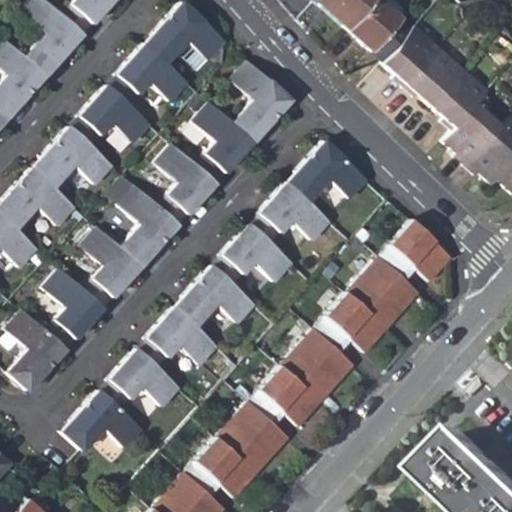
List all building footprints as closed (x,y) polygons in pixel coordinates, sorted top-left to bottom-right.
[(19,57),(40,75),(49,65),(77,33),(57,15),(40,0),(29,0),(17,14),(39,34),(28,46),(19,57)] [(70,0),(66,4),(87,23),(107,0),(70,0)] [(315,0),(314,1),(346,29),(371,0),(315,0)] [(376,0),(371,0),(346,29),(370,50),(398,18),(376,0)] [(376,0),(398,18),(405,12),(391,0),(376,0)] [(177,2),(139,43),(160,62),(180,39),(203,59),(220,41),(177,2)] [(87,23),(66,4),(57,15),(77,33),(87,23)] [(412,29),(398,18),(370,50),(369,51),(382,63),(412,29)] [(487,90),(415,26),(412,29),(382,63),(381,64),(394,76),(392,79),(413,99),(416,95),(441,117),(438,121),(450,131),(440,142),(453,154),(451,157),(473,177),(475,174),(489,186),(494,181),(511,197),(511,195),(511,135),(475,104),(487,90)] [(19,57),(0,39),(0,73),(2,75),(0,77),(0,114),(2,117),(40,75),(19,57)] [(139,43),(111,74),(132,93),(143,81),(165,101),(182,82),(160,62),(139,43)] [(242,61),(225,80),(247,100),(227,123),(248,141),(285,100),(242,61)] [(132,93),(111,74),(102,85),(123,104),(132,93)] [(102,85),(74,116),(94,135),(106,123),(128,143),(145,124),(123,104),(102,85)] [(227,123),(205,102),(188,121),(210,141),(199,154),(219,172),(248,141),(227,123)] [(94,135),(74,116),(64,126),(85,145),(94,135)] [(64,126),(26,168),(47,187),(68,164),(90,184),(107,165),(85,145),(64,126)] [(282,182),(302,201),(323,178),(345,198),(362,179),(319,140),(282,182)] [(189,164),(167,144),(150,163),(172,183),(161,195),(182,214),(210,183),(189,164)] [(219,172),(199,154),(189,164),(210,183),(219,172)] [(26,168),(0,197),(0,200),(19,218),(30,206),(52,226),(70,207),(47,187),(26,168)] [(302,201),(282,182),(253,213),(274,232),(285,220),(307,240),(324,221),(302,201)] [(152,206),(129,185),(112,204),(134,225),(114,247),(135,266),(173,224),(152,206)] [(182,214),(161,195),(152,206),(173,224),(182,214)] [(19,218),(0,200),(0,219),(10,228),(19,218)] [(274,232),(253,213),(244,224),(265,242),(274,232)] [(408,218),(375,255),(398,275),(408,264),(411,268),(425,281),(447,256),(408,218)] [(0,219),(0,254),(15,268),(32,248),(10,228),(0,219)] [(265,242),(244,224),(216,255),(237,274),(247,261),(270,281),(287,262),(265,242)] [(114,247),(92,227),(75,246),(97,266),(86,278),(107,297),(135,266),(114,247)] [(237,274),(216,255),(206,265),(227,284),(237,274)] [(375,255),(342,291),(383,328),(393,317),(389,314),(397,305),(401,308),(416,291),(401,279),(398,275),(375,255)] [(297,271),(287,262),(270,281),(280,291),(297,271)] [(408,264),(398,275),(401,279),(411,268),(408,264)] [(206,265),(178,296),(199,315),(210,303),(232,323),(250,304),(227,284),(206,265)] [(76,289),(54,268),(37,288),(59,308),(48,320),(69,339),(97,307),(76,289)] [(107,297),(86,278),(76,289),(97,307),(107,297)] [(342,291),(309,327),(332,348),(343,336),(347,340),(361,352),(383,328),(342,291)] [(199,315),(178,296),(169,307),(190,326),(199,315)] [(389,314),(393,317),(401,308),(397,305),(389,314)] [(190,326),(169,307),(140,338),(161,357),(172,344),(194,364),(211,346),(190,326)] [(39,330),(17,310),(0,328),(0,329),(22,350),(1,372),(22,390),(60,349),(39,330)] [(69,339),(48,320),(39,330),(60,349),(69,339)] [(309,327),(275,365),(315,402),(327,389),(324,386),(332,377),(335,381),(350,364),(336,351),(332,348),(309,327)] [(332,348),(336,351),(347,340),(343,336),(332,348)] [(161,357),(140,338),(131,348),(152,367),(161,357)] [(131,348),(103,379),(124,398),(135,386),(157,406),(174,387),(152,367),(131,348)] [(275,365),(246,397),(269,418),(276,410),(280,413),(294,426),(315,402),(275,365)] [(324,386),(327,389),(335,381),(332,377),(324,386)] [(114,409),(124,398),(103,379),(94,390),(114,409)] [(56,431),(77,450),(97,428),(119,448),(137,429),(114,409),(94,390),(56,431)] [(246,397),(210,436),(251,473),(261,462),(258,459),(265,450),(269,453),(286,434),(273,421),(269,418),(246,397)] [(269,418),(273,421),(280,413),(276,410),(269,418)] [(511,511),(511,478),(463,431),(422,472),(462,511),(511,511)] [(210,436),(178,472),(201,492),(211,482),(215,485),(229,498),(251,473),(210,436)] [(258,459),(261,462),(269,453),(265,450),(258,459)] [(178,472),(145,508),(149,511),(215,511),(219,509),(205,496),(201,492),(178,472)] [(211,482),(201,492),(205,496),(215,485),(211,482)] [(36,511),(10,488),(0,498),(0,511),(36,511)]
